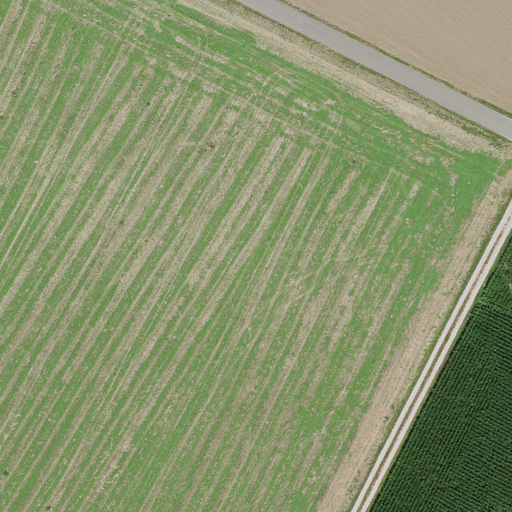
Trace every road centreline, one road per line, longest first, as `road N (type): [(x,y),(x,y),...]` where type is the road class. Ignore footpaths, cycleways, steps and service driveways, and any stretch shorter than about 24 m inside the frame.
road 1 (track): [(511,226),(366,511)]
road 2 (unclassified): [(511,132),(246,0)]
